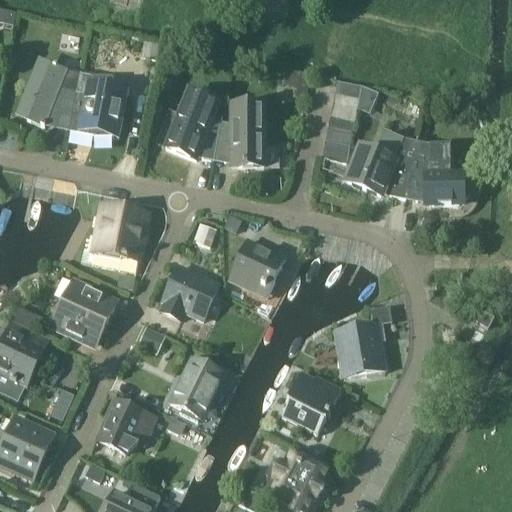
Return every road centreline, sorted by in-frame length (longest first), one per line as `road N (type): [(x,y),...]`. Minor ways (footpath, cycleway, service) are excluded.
road 1 (residential): [(181,201),(349,231),(399,254),(413,276),(423,334),(413,368),(340,511)]
road 2 (residential): [(43,511),(181,201)]
road 3 (residential): [(0,163),(181,201)]
